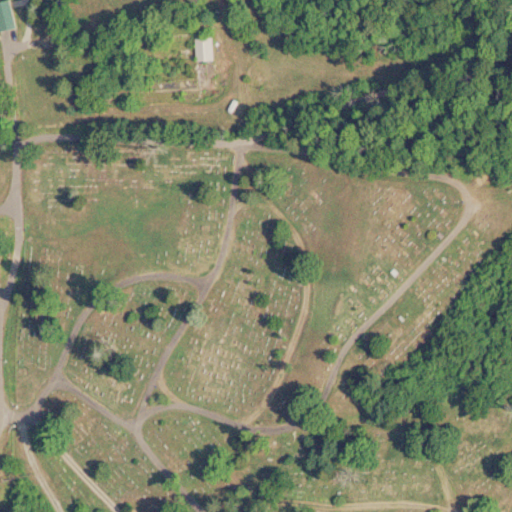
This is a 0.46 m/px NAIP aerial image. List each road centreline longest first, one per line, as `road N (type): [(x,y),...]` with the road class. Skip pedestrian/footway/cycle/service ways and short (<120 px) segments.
road 1 (residential): [(413,67),(236,142),(166,130),(21,141)]
road 2 (residential): [(21,141),(35,20)]
